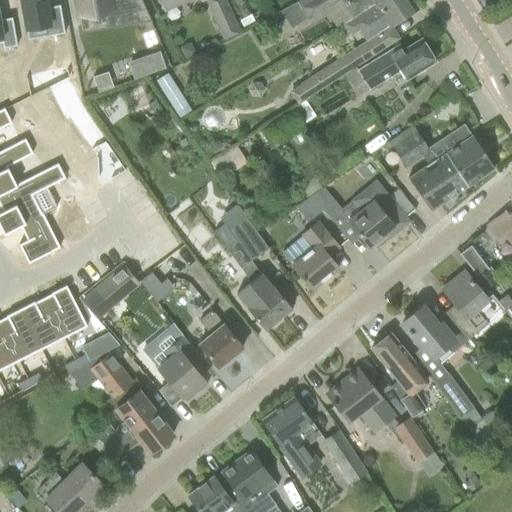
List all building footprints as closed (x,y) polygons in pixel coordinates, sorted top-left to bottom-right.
[(45,0),(20,0),(25,30),(49,26),(51,36),(64,34),(59,6),(47,8),(45,0)] [(74,0),(78,17),(107,12),(110,31),(150,24),(139,0),(74,0)] [(194,0),(159,0),(165,13),(194,0)] [(301,0),(280,12),(292,30),(307,20),(308,21),(339,1),(351,19),(375,5),(382,0),(301,0)] [(317,75),(303,84),(311,96),(383,50),(374,37),(390,26),(416,8),(410,0),(382,0),(375,5),(351,19),(344,24),(352,37),(359,32),(366,42),(316,74),(317,75)] [(231,13),(214,21),(223,41),(240,34),(231,13)] [(0,38),(1,39),(3,49),(17,47),(12,18),(0,20),(0,38)] [(398,44),(357,69),(369,88),(398,70),(405,80),(418,72),(435,62),(421,40),(404,50),(402,52),(400,49),(399,46),(398,44)] [(167,74),(156,81),(179,118),(190,110),(167,74)] [(0,112),(0,153),(25,140),(0,152),(0,128),(7,125),(0,112)] [(412,126),(404,130),(422,158),(422,157),(427,165),(427,166),(428,165),(436,177),(443,172),(447,178),(457,172),(467,187),(494,169),(472,136),(471,136),(465,128),(451,137),(457,146),(437,159),(431,151),(429,153),(412,126)] [(0,153),(0,194),(50,169),(50,168),(16,185),(6,167),(32,154),(25,140),(0,153)] [(427,165),(408,178),(430,212),(467,187),(457,172),(447,178),(443,172),(436,177),(428,165),(427,166),(427,165)] [(50,169),(0,194),(0,207),(2,212),(0,213),(0,228),(3,234),(42,214),(42,213),(41,214),(31,195),(57,182),(50,169)] [(341,210),(339,211),(348,222),(361,238),(369,248),(405,218),(388,197),(375,182),(350,202),(341,210)] [(323,210),(332,203),(321,189),(311,196),(321,207),(323,210)] [(323,210),(321,207),(311,196),(294,208),(307,223),(323,210)] [(98,200),(83,212),(90,221),(91,219),(105,208),(98,200)] [(229,211),(219,218),(228,231),(238,224),(229,211)] [(511,248),(511,212),(508,216),(505,211),(486,226),(497,241),(503,237),(511,248)] [(42,214),(3,234),(3,235),(20,227),(27,241),(18,245),(28,264),(59,248),(42,214)] [(250,262),(268,249),(246,218),(238,224),(228,231),(235,241),(225,249),(251,285),(236,295),(265,329),(267,327),(271,327),(275,323),(276,320),(290,309),(262,274),(260,276),(250,262)] [(338,248),(326,233),(316,221),(299,235),(311,250),(292,266),(312,290),(338,269),(328,257),(338,248)] [(125,264),(93,290),(108,308),(141,282),(125,264)] [(488,270),(477,278),(486,290),(499,281),(489,269),(488,270)] [(489,302),(477,288),(464,272),(442,290),(458,310),(449,318),(468,341),(488,324),(477,312),(489,302)] [(152,273),(140,282),(141,282),(157,303),(174,289),(166,279),(160,284),(152,273)] [(51,295),(43,299),(61,334),(84,323),(66,286),(51,294),(51,295)] [(509,309),(511,307),(511,303),(507,296),(496,303),(503,312),(508,309),(509,309)] [(34,302),(20,309),(38,346),(61,334),(43,299),(34,303),(34,302)] [(422,307),(401,324),(414,339),(421,348),(423,350),(425,348),(439,365),(454,353),(468,341),(449,318),(438,327),(422,307)] [(6,317),(0,320),(0,326),(16,357),(38,346),(20,309),(6,317)] [(242,348),(230,332),(212,311),(199,321),(211,335),(199,345),(218,368),(242,348)] [(0,365),(16,357),(0,326),(0,365)] [(390,333),(387,335),(385,332),(376,339),(379,342),(370,349),(396,382),(389,386),(410,417),(423,409),(413,392),(419,387),(414,380),(422,374),(410,358),(390,333)] [(202,360),(189,345),(182,336),(162,352),(168,359),(157,368),(185,403),(207,385),(193,368),(202,360)] [(135,380),(131,383),(109,354),(90,369),(112,398),(108,400),(149,453),(172,436),(138,392),(142,389),(135,380)] [(85,355),(74,361),(78,368),(88,362),(85,355)] [(74,361),(64,366),(67,373),(78,368),(74,361)] [(395,418),(370,385),(357,370),(326,395),(332,402),(331,403),(348,424),(359,415),(374,434),(386,425),(394,419),(395,418)] [(38,374),(27,379),(31,386),(41,381),(38,374)] [(460,418),(471,410),(446,376),(435,385),(460,418)] [(27,379),(16,385),(20,392),(31,386),(27,379)] [(312,423),(305,413),(293,397),(260,420),(302,479),(322,465),(299,433),(312,423)] [(416,464),(433,452),(410,417),(398,425),(394,419),(386,425),(396,439),(398,437),(416,464)] [(112,429),(108,423),(100,429),(103,432),(106,434),(112,429)] [(366,472),(339,430),(321,442),(350,485),(367,474),(366,472)] [(126,454),(106,434),(103,432),(91,444),(114,466),(126,454)] [(0,466),(13,459),(0,436),(0,466)] [(216,480),(215,481),(232,504),(236,501),(243,511),(266,511),(275,506),(267,494),(277,487),(250,450),(220,472),(222,475),(218,478),(216,480)] [(74,511),(102,485),(88,471),(81,464),(62,482),(53,473),(38,488),(46,496),(44,498),(57,511),(74,511)] [(189,495),(187,496),(199,511),(243,511),(236,501),(232,504),(212,478),(189,495)]
